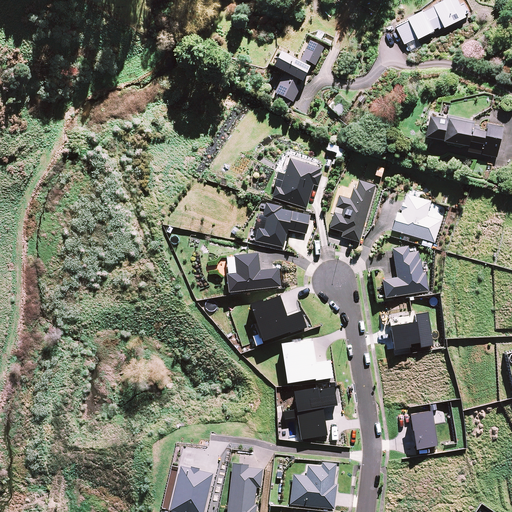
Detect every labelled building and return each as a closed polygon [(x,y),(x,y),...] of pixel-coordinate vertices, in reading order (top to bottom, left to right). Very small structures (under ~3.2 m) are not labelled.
[(382,0),(366,0),(363,5),(376,12),(382,0)] [(463,9),(457,0),(444,0),(396,26),(405,44),(418,37),(419,39),(444,26),(445,27),(471,14),(467,7),(463,9)] [(351,103),(339,94),(330,106),(341,115),(351,103)] [(503,127),(447,116),(447,120),(431,117),(427,137),(466,145),(465,149),(497,155),(503,127)] [(338,146),(328,144),(327,151),(337,153),(338,146)] [(272,198),(306,209),(314,185),(318,186),(322,174),(319,173),(321,168),(290,158),(281,188),(276,187),(272,198)] [(360,242),(376,185),(359,180),(356,190),(353,189),(350,199),(339,196),(336,207),(343,209),(341,214),(334,212),(330,229),(343,232),(341,237),(360,242)] [(392,230),(435,243),(442,221),(427,216),(431,201),(407,194),(404,203),(402,202),(400,210),(402,210),(401,214),(397,212),(392,230)] [(258,227),(255,241),(284,248),(288,230),(306,234),(310,215),(282,209),(282,207),(266,203),(263,217),(266,218),(264,228),(258,227)] [(383,279),(385,298),(428,291),(426,272),(423,272),(421,259),(419,260),(418,251),(409,252),(408,246),(393,248),(397,277),(383,279)] [(227,273),(229,292),(281,287),(279,268),(260,270),(259,253),(234,255),(236,273),(227,273)]
